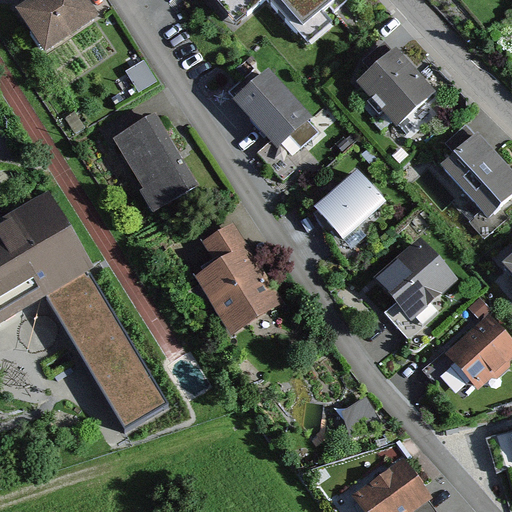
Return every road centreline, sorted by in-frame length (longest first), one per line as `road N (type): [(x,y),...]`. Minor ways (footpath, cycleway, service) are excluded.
road 1 (residential): [(489,511),(344,340),(125,0)]
road 2 (residential): [(511,116),(406,0)]
